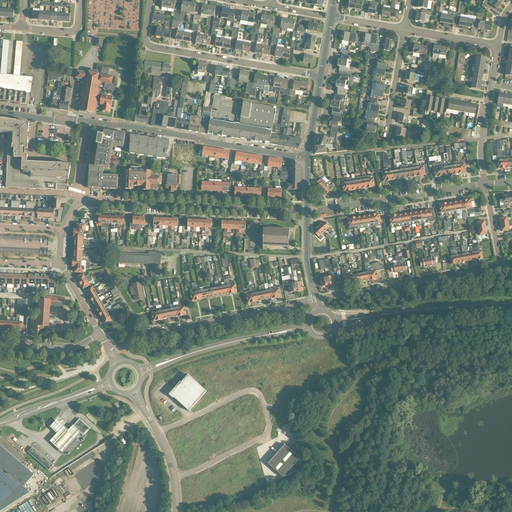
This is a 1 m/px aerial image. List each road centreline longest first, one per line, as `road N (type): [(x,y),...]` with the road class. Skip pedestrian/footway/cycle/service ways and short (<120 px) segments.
road 1 (unknown): [(125,248),(306,257),(468,229)]
road 2 (residential): [(307,211),(79,204)]
road 3 (residential): [(307,156),(86,120)]
road 4 (residential): [(320,75),(152,47),(144,39),(150,0)]
road 5 (residential): [(315,299),(500,269)]
road 6 (residential): [(136,334),(315,299)]
road 7 (residential): [(484,184),(307,211)]
road 8 (secondary): [(335,322),(511,303)]
road 9 (secondary): [(139,372),(307,327)]
